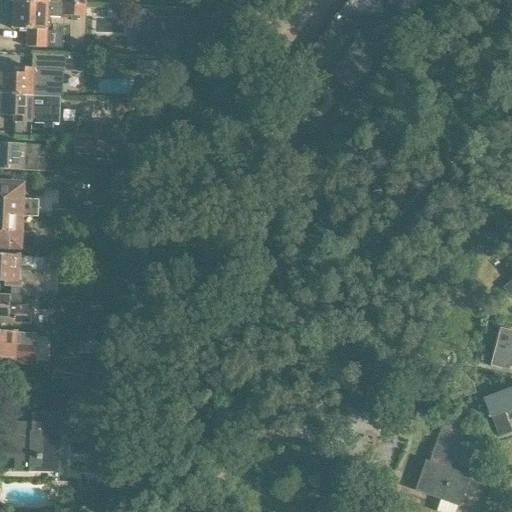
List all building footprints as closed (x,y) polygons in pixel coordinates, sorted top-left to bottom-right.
[(422,0),(352,0),(308,59),(353,93),(422,0)] [(86,14),(86,7),(14,5),(13,31),(26,32),(26,46),(47,47),(48,31),(48,16),(63,16),(63,15),(86,16),(86,14)] [(142,9),(141,52),(168,52),(169,17),(152,17),(152,10),(142,9)] [(66,57),(65,73),(82,73),(83,58),(66,57)] [(0,97),(34,98),(34,87),(56,87),(56,72),(18,71),(19,69),(17,69),(17,77),(1,76),(0,97)] [(157,88),(145,88),(145,98),(157,98),(157,88)] [(61,99),(34,98),(0,97),(0,96),(0,117),(15,118),(15,126),(16,126),(16,136),(15,136),(15,138),(37,139),(37,137),(53,137),(53,127),(60,127),(61,99)] [(127,109),(142,109),(142,100),(127,100),(127,109)] [(114,142),(92,141),(74,141),(74,154),(127,155),(127,144),(118,145),(118,143),(114,143),(114,142)] [(39,147),(12,146),(0,145),(0,171),(38,173),(39,147)] [(19,182),(0,181),(0,216),(17,217),(17,214),(34,215),(34,200),(18,199),(19,182)] [(130,186),(118,189),(122,203),(134,200),(130,186)] [(0,245),(16,246),(17,217),(0,216),(0,245)] [(54,259),(55,249),(36,248),(36,258),(54,259)] [(21,258),(4,257),(0,257),(0,296),(22,297),(25,297),(41,298),(41,290),(43,290),(43,273),(22,273),(22,271),(21,271),(21,258)] [(511,281),(503,289),(511,300),(511,281)] [(22,297),(0,296),(0,325),(32,327),(33,307),(25,306),(25,297),(22,297)] [(87,328),(85,336),(94,338),(96,329),(87,328)] [(511,332),(500,330),(491,368),(509,372),(510,368),(511,368),(511,332)] [(18,334),(1,333),(0,333),(0,360),(35,362),(36,338),(17,337),(18,334)] [(70,376),(67,388),(79,390),(82,378),(70,376)] [(463,388),(465,398),(476,395),(474,385),(463,388)] [(511,389),(485,400),(499,438),(511,433),(511,432),(505,413),(511,410),(511,389)] [(61,415),(52,414),(32,414),(32,425),(5,424),(4,454),(5,454),(31,455),(31,473),(29,473),(28,474),(52,475),(52,489),(58,489),(58,475),(59,475),(61,415)] [(449,472),(460,440),(442,433),(430,465),(426,464),(416,492),(459,507),(469,479),(449,472)]
